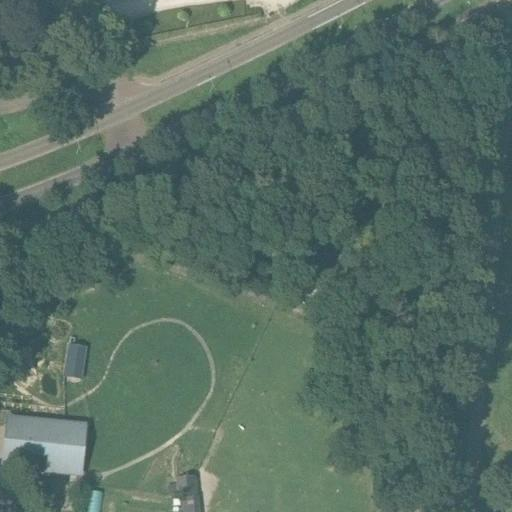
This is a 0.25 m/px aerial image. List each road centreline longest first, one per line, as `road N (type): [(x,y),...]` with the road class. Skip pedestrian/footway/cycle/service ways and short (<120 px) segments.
road 1 (secondary): [(0,206),(151,145),(435,0)]
road 2 (secondary): [(359,0),(0,164)]
